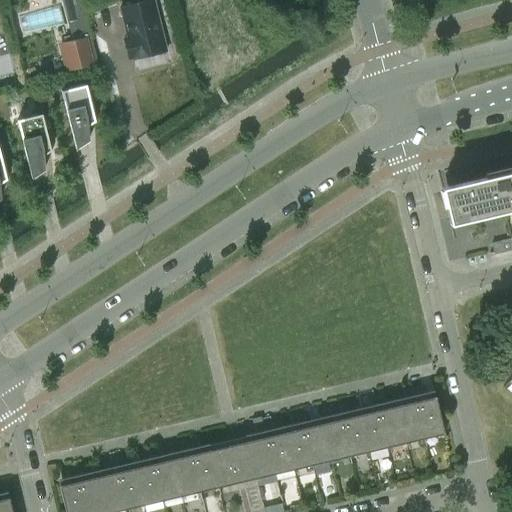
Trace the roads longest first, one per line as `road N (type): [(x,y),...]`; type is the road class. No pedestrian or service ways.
road 1 (secondary): [(0,384),(293,187),(398,129)]
road 2 (secondary): [(386,80),(306,121),(0,326)]
road 3 (unclassified): [(482,490),(436,287)]
road 4 (unclassified): [(436,287),(398,129)]
road 5 (secondary): [(511,50),(386,80)]
road 6 (unclassified): [(37,511),(13,415),(0,394)]
